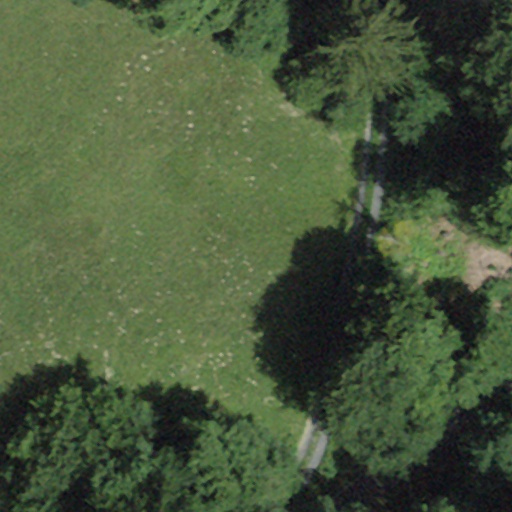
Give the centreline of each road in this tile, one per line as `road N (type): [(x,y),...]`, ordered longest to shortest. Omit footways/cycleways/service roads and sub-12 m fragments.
road 1 (track): [(368,0),(382,70),(376,153),(339,368),(308,461),(277,511)]
road 2 (unclassified): [(511,370),(427,454),(351,511)]
